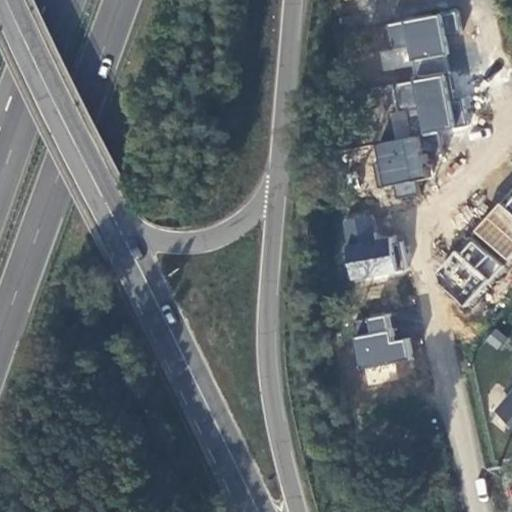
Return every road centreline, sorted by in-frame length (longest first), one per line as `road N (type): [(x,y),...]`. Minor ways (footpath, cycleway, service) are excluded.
road 1 (unclassified): [(480,0),(507,110),(502,136),(434,208),(421,233),(426,290),(478,511)]
road 2 (trunk): [(0,352),(124,0)]
road 3 (trunk): [(298,511),(268,351),(283,177)]
road 4 (secondary): [(123,227),(258,511)]
road 5 (secondary): [(15,0),(123,227)]
road 6 (trunk): [(70,0),(0,197)]
road 7 (trunk): [(123,227),(148,240),(207,245),(252,220),(283,177)]
road 8 (trunk): [(55,0),(0,183)]
road 9 (trunk): [(283,177),(299,0)]
